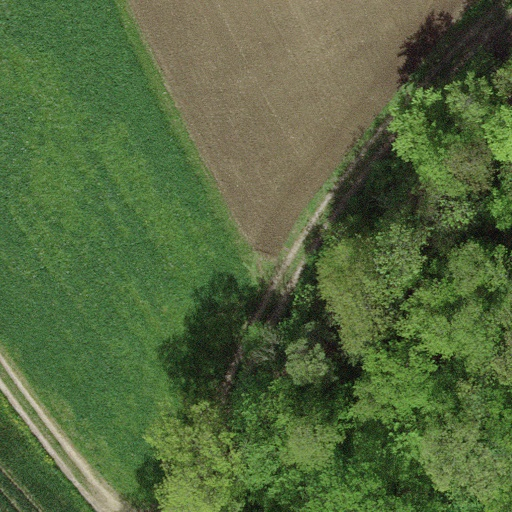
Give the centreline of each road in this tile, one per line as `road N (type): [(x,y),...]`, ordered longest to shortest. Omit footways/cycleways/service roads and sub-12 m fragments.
road 1 (track): [(511,2),(420,94),(338,198),(275,297),(184,511)]
road 2 (track): [(120,511),(47,435),(0,367)]
